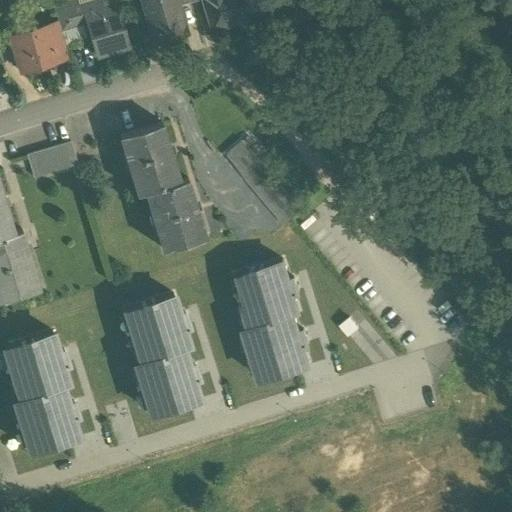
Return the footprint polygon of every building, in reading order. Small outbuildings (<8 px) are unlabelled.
[(77,0),(68,0),(66,1),(73,25),(86,21),(87,21),(81,2),(77,0)] [(89,0),(81,2),(87,21),(86,21),(94,47),(102,56),(105,50),(111,53),(113,46),(118,52),(121,45),(125,49),(128,42),(126,39),(113,0),(89,0)] [(140,0),(148,23),(153,42),(156,41),(186,32),(177,4),(176,0),(140,0)] [(203,0),(213,29),(252,16),(246,0),(203,0)] [(66,1),(54,4),(59,22),(61,29),(73,25),(66,1)] [(59,22),(46,25),(55,58),(69,54),(61,29),(59,22)] [(148,23),(137,26),(144,49),(157,45),(156,41),(153,42),(148,23)] [(46,25),(13,35),(22,67),(55,58),(46,25)] [(141,192),(175,182),(158,124),(115,136),(132,195),(141,192)] [(69,142),(25,156),(31,177),(76,163),(69,142)] [(301,211),(242,142),(225,157),(284,226),(301,211)] [(175,182),(141,192),(158,251),(202,238),(185,180),(175,182)] [(0,232),(11,229),(0,192),(0,232)] [(11,229),(0,232),(0,297),(37,286),(19,227),(11,229)] [(235,274),(251,325),(293,312),(299,311),(293,292),(298,291),(294,278),(289,279),(283,259),(235,274)] [(125,309),(140,359),(184,346),(189,344),(184,326),(188,325),(184,311),(179,312),(174,294),(125,309)] [(251,325),(244,327),(260,378),(309,363),(303,343),(307,342),(303,329),(299,330),(293,312),(251,325)] [(4,346),(20,397),(62,384),(68,382),(63,364),(67,362),(63,349),(59,351),(53,331),(4,346)] [(140,359),(135,361),(150,412),(199,398),(193,378),(198,376),(194,363),(189,364),(184,346),(140,359)] [(20,397),(14,399),(30,450),(78,435),(72,416),(77,414),(73,400),(68,402),(62,384),(20,397)]
